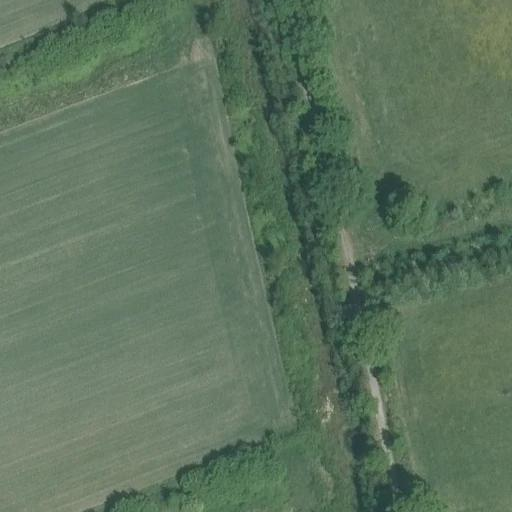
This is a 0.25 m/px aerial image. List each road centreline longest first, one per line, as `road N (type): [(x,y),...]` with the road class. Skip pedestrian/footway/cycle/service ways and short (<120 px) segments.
road 1 (track): [(405,511),(291,0)]
road 2 (track): [(350,266),(511,224)]
